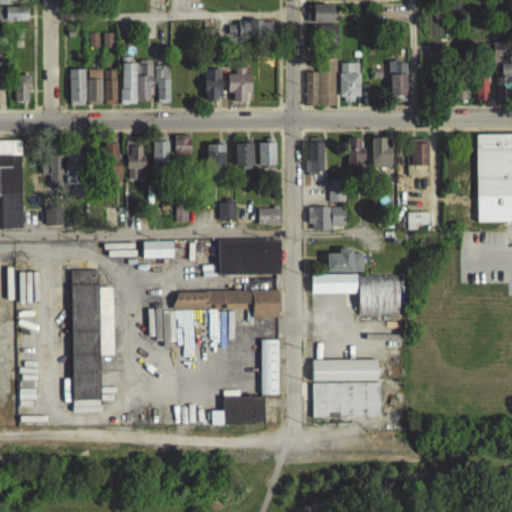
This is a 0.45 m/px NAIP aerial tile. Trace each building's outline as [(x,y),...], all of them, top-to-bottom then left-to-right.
[(0,0),(0,10),(6,10),(6,6),(23,6),(22,0),(0,0)] [(331,10),(311,10),(311,28),(332,28),(331,10)] [(0,12),(0,27),(25,26),(25,12),(0,12)] [(270,27),(238,26),(237,44),(270,44),(270,27)] [(318,31),(318,60),(336,60),(335,31),(318,31)] [(102,54),(111,54),(111,39),(102,39),(102,54)] [(491,69),(511,67),(511,48),(490,49),(491,69)] [(134,110),(133,63),(119,63),(120,111),(134,110)] [(333,64),(317,64),(317,78),(303,78),(304,111),(334,111),(333,64)] [(150,65),(135,66),(136,105),(151,105),(150,65)] [(405,107),(404,67),(387,67),(388,107),(405,107)] [(338,106),(358,105),(357,69),(338,69),(338,106)] [(511,69),(500,69),(500,81),(511,81),(511,69)] [(226,98),(231,98),(231,108),(244,108),(244,98),(249,98),(248,71),(234,72),(234,80),(226,80),(226,98)] [(167,72),(154,72),(155,109),(168,109),(167,72)] [(83,75),(67,75),(68,111),(84,111),(83,75)] [(100,111),(100,75),(86,75),(85,110),(100,111)] [(219,75),(203,75),(202,105),(219,106),(219,75)] [(114,76),(102,76),(102,110),(114,110),(114,76)] [(28,81),(12,81),(13,108),(29,107),(28,81)] [(473,106),(486,107),(487,81),(474,81),(473,106)] [(511,82),(495,83),(494,104),(511,103),(511,82)] [(453,106),(465,106),(465,86),(453,86),(453,106)] [(511,226),(474,226),(473,140),(511,139),(511,226)] [(189,158),(190,141),(172,141),(172,158),(189,158)] [(345,173),(361,174),(362,153),(358,153),(358,144),(346,143),(345,173)] [(384,143),(370,144),(370,170),(390,170),(389,153),(384,153),(384,143)] [(256,149),(257,173),(273,173),(273,144),(264,144),(264,149),(256,149)] [(20,146),(0,146),(0,234),(21,235),(20,146)] [(124,184),(142,185),(142,146),(125,146),(124,184)] [(167,147),(151,147),(150,178),(166,178),(167,147)] [(425,147),(409,147),(409,172),(426,171),(425,147)] [(321,148),(305,148),(305,181),(322,180),(321,148)] [(118,149),(102,150),(104,188),(119,188),(118,149)] [(251,171),(250,149),(233,149),(233,171),(251,171)] [(223,150),(205,150),(204,179),(222,179),(223,150)] [(63,156),(64,191),(71,190),(71,201),(81,201),(79,155),(63,156)] [(47,191),(60,191),(61,160),(48,160),(47,191)] [(343,207),(343,186),(326,187),(326,207),(343,207)] [(216,206),(216,227),(234,226),(233,206),(216,206)] [(174,228),(186,227),(186,211),(173,211),(174,228)] [(61,212),(43,213),(44,231),(61,231),(61,212)] [(343,232),(343,213),(307,212),(307,235),(328,236),(329,231),(343,232)] [(255,213),(256,231),(278,230),(278,213),(255,213)] [(426,218),(405,218),(405,236),(427,235),(426,218)] [(216,281),(278,280),(277,246),(215,247),(216,281)] [(170,247),(140,247),(140,264),(170,263),(170,247)] [(324,278),(361,277),(360,259),(350,259),(350,254),(336,254),(336,259),(324,259),(324,278)] [(110,293),(96,294),(96,276),(68,276),(69,407),(98,406),(98,362),(111,362),(110,293)] [(354,280),(310,280),(310,299),(354,299),(354,280)] [(356,322),(396,321),(396,280),(356,281),(356,322)] [(172,297),(172,316),(249,315),(249,323),(276,323),(275,296),(172,297)] [(277,345),(258,345),(259,401),(277,401),(277,345)] [(375,365),(310,366),(310,387),(375,386),(375,365)] [(310,423),(378,423),(379,389),(311,388),(310,423)] [(261,430),(261,402),(220,403),(221,416),(209,416),(209,431),(261,430)]
